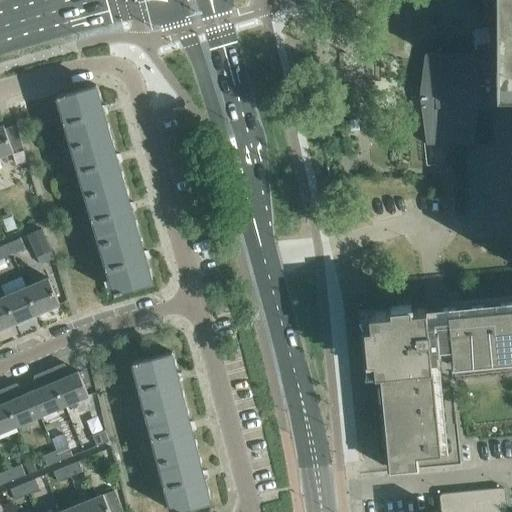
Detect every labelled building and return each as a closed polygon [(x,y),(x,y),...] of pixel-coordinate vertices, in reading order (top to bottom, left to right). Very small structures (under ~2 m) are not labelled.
[(511,0),(500,0),(500,61),(476,61),(474,53),(424,53),(419,93),(426,144),(428,144),(429,135),(450,135),(451,144),(473,144),(478,108),(511,107),(511,0)] [(57,94),(72,145),(110,134),(104,114),(108,112),(106,105),(102,105),(96,84),(66,93),(65,92),(57,94)] [(0,156),(13,151),(22,147),(16,124),(4,128),(3,125),(2,125),(3,126),(0,126),(0,156)] [(116,154),(110,134),(72,145),(86,193),(124,182),(118,163),(122,161),(120,153),(116,154)] [(86,193),(100,242),(138,231),(132,211),(136,209),(134,202),(130,202),(124,182),(86,193)] [(1,220),(6,232),(16,228),(11,216),(1,220)] [(27,234),(28,235),(36,255),(50,249),(41,228),(27,234)] [(138,231),(100,242),(115,293),(123,290),(122,289),(152,280),(146,259),(150,258),(148,250),(144,250),(138,231)] [(25,248),(20,237),(7,243),(12,253),(25,248)] [(54,257),(50,249),(36,255),(40,263),(54,257)] [(59,303),(48,277),(26,287),(37,313),(59,303)] [(2,289),(5,296),(16,322),(37,313),(26,287),(23,280),(2,289)] [(0,328),(16,322),(5,296),(0,297),(0,328)] [(511,300),(439,308),(433,315),(427,316),(426,308),(411,309),(411,305),(391,307),(391,311),(370,313),(371,326),(365,327),(368,360),(374,360),(375,373),(386,372),(387,383),(381,383),(384,417),(390,416),(393,440),(387,441),(390,470),(417,467),(416,456),(441,454),(430,350),(452,348),(453,360),(466,358),(467,364),(500,361),(499,355),(511,353),(511,300)] [(140,358),(133,360),(146,411),(184,401),(179,382),(183,380),(181,373),(177,373),(171,352),(141,360),(140,358)] [(63,363),(48,369),(64,404),(87,395),(88,395),(78,370),(69,374),(63,363)] [(34,375),(38,387),(30,391),(40,414),(64,404),(48,369),(34,375)] [(16,383),(1,389),(16,424),(40,414),(30,391),(22,394),(16,383)] [(0,389),(0,431),(16,424),(1,389),(0,389)] [(146,411),(159,460),(197,450),(192,430),(195,429),(194,421),(190,421),(184,401),(146,411)] [(91,435),(96,446),(109,441),(104,430),(91,435)] [(68,445),(55,450),(59,461),(72,456),(68,445)] [(55,450),(42,455),(47,466),(59,461),(55,450)] [(197,450),(159,460),(172,511),(180,509),(179,508),(210,500),(204,479),(208,477),(206,470),(202,470),(197,450)] [(65,465),(70,477),(82,471),(78,460),(65,465)] [(35,471),(32,462),(25,464),(29,474),(35,471)] [(25,475),(21,464),(8,469),(12,480),(25,475)] [(53,471),(57,482),(70,477),(65,465),(53,471)] [(0,472),(0,484),(12,480),(8,469),(0,472)] [(22,483),(27,494),(40,489),(35,478),(22,483)] [(73,482),(77,493),(84,490),(80,479),(73,482)] [(14,499),(27,494),(22,483),(10,488),(14,499)] [(443,493),(441,493),(440,494),(439,495),(439,496),(441,511),(429,511),(507,511),(505,490),(505,489),(504,489),(504,488),(503,487),(502,487),(501,487),(443,493)] [(103,494),(81,503),(84,511),(122,511),(123,511),(114,489),(103,494)] [(84,511),(81,503),(59,511),(84,511)]
